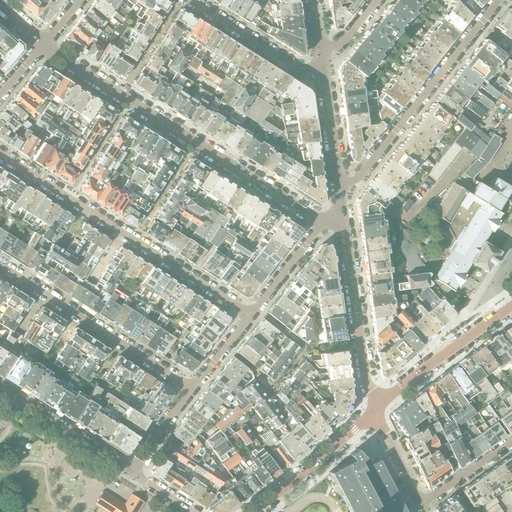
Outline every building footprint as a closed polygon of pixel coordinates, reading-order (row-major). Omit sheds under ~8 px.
[(17,0),(21,4),(22,4),(22,5),(22,4),(27,9),(29,11),(30,11),(34,15),(34,16),(35,16),(45,4),(48,0),(17,0)] [(64,0),(48,0),(45,4),(55,12),(65,0),(64,0)] [(125,19),(101,0),(96,0),(91,7),(106,19),(109,16),(119,24),(121,25),(124,20),(125,19)] [(118,5),(121,2),(119,0),(101,0),(125,19),(128,14),(131,10),(127,6),(124,10),(118,5)] [(137,0),(136,2),(142,6),(136,15),(140,18),(143,14),(147,7),(148,8),(153,0),(137,0)] [(153,0),(148,8),(156,13),(158,8),(165,12),(171,3),(166,0),(153,0)] [(220,0),(218,4),(225,8),(230,0),(220,0)] [(230,0),(225,8),(233,14),(241,0),(230,0)] [(241,0),(233,14),(240,18),(251,0),(241,0)] [(252,17),(258,20),(259,18),(258,18),(261,13),(256,10),(260,5),(256,3),(257,0),(251,0),(240,18),(248,23),(252,17)] [(346,2),(344,0),(328,0),(329,10),(338,9),(338,7),(337,5),(338,4),(344,3),(346,2)] [(354,10),(362,0),(361,0),(344,0),(346,2),(347,3),(348,2),(349,3),(348,4),(354,10)] [(395,0),(394,2),(412,16),(418,8),(420,9),(421,8),(419,7),(411,0),(395,0)] [(470,16),(454,0),(453,0),(446,9),(464,24),(470,16)] [(273,19),(300,16),(300,15),(298,6),(299,6),(298,1),(275,4),(271,5),(273,19)] [(405,25),(412,16),(394,2),(391,5),(389,5),(385,10),(405,25)] [(35,16),(35,17),(39,21),(40,20),(42,22),(41,22),(42,23),(46,22),(46,23),(47,22),(46,22),(48,20),(55,12),(45,4),(35,16)] [(339,29),(354,10),(348,4),(344,9),(342,8),(341,7),(338,7),(338,9),(329,10),(332,28),(333,29),(337,30),(339,29)] [(91,7),(84,15),(108,36),(112,30),(107,26),(106,27),(103,24),(106,20),(106,19),(91,7)] [(147,17),(145,21),(155,28),(162,17),(156,13),(148,8),(147,7),(143,14),(147,17)] [(188,32),(196,19),(181,9),(172,23),(188,32)] [(457,33),(464,24),(446,9),(439,18),(457,33)] [(503,36),(511,24),(511,10),(510,9),(508,9),(494,27),(500,32),(499,33),(503,36)] [(405,25),(385,10),(381,15),(382,17),(381,17),(382,17),(379,20),(397,34),(405,25)] [(84,15),(77,23),(93,37),(96,33),(105,41),(108,36),(84,15)] [(275,31),(301,28),(300,20),(301,20),(300,16),(273,19),(275,29),(275,31)] [(254,27),(258,20),(252,17),(248,23),(254,27)] [(457,33),(439,18),(436,21),(433,26),(451,40),(457,33)] [(204,24),(196,19),(188,32),(180,43),(178,47),(182,49),(187,41),(191,44),(193,41),(204,24)] [(112,30),(108,36),(105,41),(103,45),(93,61),(106,69),(118,51),(119,51),(127,40),(121,36),(128,26),(129,24),(124,20),(121,25),(119,24),(116,27),(115,27),(112,30)] [(394,39),(397,34),(379,20),(376,24),(374,24),(370,29),(390,44),(394,47),(395,46),(391,42),(394,39)] [(148,39),(155,28),(145,21),(142,25),(137,23),(135,26),(130,23),(129,24),(128,26),(133,29),(148,39)] [(93,37),(77,23),(70,32),(89,49),(96,40),(93,37)] [(166,34),(180,43),(188,32),(172,23),(166,34)] [(194,57),(212,29),(204,24),(193,41),(197,44),(190,54),(194,57)] [(511,41),(511,24),(503,36),(508,39),(511,41)] [(445,48),(451,40),(433,26),(427,33),(445,48)] [(275,31),(275,29),(271,27),(266,35),(267,35),(273,39),(284,46),(299,55),(299,56),(301,56),(305,54),(305,52),(302,33),(302,28),(301,28),(275,31)] [(141,49),(148,39),(133,29),(129,35),(131,37),(129,41),(141,49)] [(206,50),(210,52),(221,35),(212,29),(194,57),(201,61),(204,63),(207,57),(203,55),(206,50)] [(381,54),(390,44),(370,29),(362,39),(381,54)] [(7,32),(6,34),(0,40),(0,55),(1,56),(16,40),(11,35),(7,32)] [(89,49),(70,32),(65,38),(64,38),(65,44),(66,44),(84,55),(89,49)] [(445,48),(427,33),(420,42),(438,56),(445,48)] [(166,34),(159,44),(174,54),(178,47),(180,43),(166,34)] [(212,68),(229,40),(221,35),(210,52),(214,55),(207,65),(212,68)] [(381,54),(362,39),(353,50),(372,66),(381,54)] [(479,46),(500,63),(505,56),(503,54),(484,39),(479,46)] [(0,63),(0,69),(4,73),(22,51),(22,45),(21,45),(16,40),(1,56),(0,57),(0,59),(2,61),(0,63)] [(96,40),(89,49),(84,55),(93,61),(103,45),(96,40)] [(134,61),(141,49),(129,41),(127,40),(119,51),(127,57),(134,61)] [(226,62),(237,45),(229,40),(212,68),(219,73),(223,67),(219,64),(222,60),(226,62)] [(438,56),(420,42),(414,50),(432,64),(438,56)] [(159,44),(152,55),(162,62),(166,65),(168,62),(174,54),(159,44)] [(219,73),(227,78),(245,50),(237,45),(226,62),(230,65),(227,69),(223,67),(219,73)] [(500,63),(479,46),(471,56),(492,73),(495,68),(500,63)] [(176,71),(178,73),(180,70),(184,64),(195,70),(201,61),(194,57),(190,54),(182,49),(178,47),(174,54),(168,62),(166,65),(176,71)] [(237,70),(241,72),(252,55),(245,50),(227,78),(231,80),(237,70)] [(368,72),(372,66),(353,50),(345,61),(373,84),(377,79),(368,72)] [(425,72),(432,64),(414,50),(407,58),(425,72)] [(127,57),(119,51),(118,51),(106,69),(122,79),(131,65),(125,60),(127,57)] [(159,76),(166,65),(162,62),(152,55),(145,67),(159,76)] [(243,88),(261,60),(252,55),(241,72),(245,75),(242,80),(238,77),(235,83),(239,85),(243,88)] [(489,77),(492,73),(471,56),(463,66),(484,82),(489,77)] [(426,73),(425,72),(407,58),(401,67),(420,82),(426,73)] [(230,107),(234,110),(240,113),(242,115),(254,95),(253,94),(248,91),(255,81),(259,84),(270,66),(261,60),(243,88),(230,107)] [(226,105),(230,107),(243,88),(239,85),(235,83),(231,80),(227,78),(219,73),(212,68),(207,65),(204,63),(201,61),(195,70),(217,84),(226,90),(219,100),(226,105)] [(374,85),(373,84),(345,61),(340,67),(338,72),(339,78),(341,90),(374,85)] [(159,76),(147,95),(157,101),(168,83),(168,84),(170,81),(176,71),(166,65),(159,76)] [(40,67),(27,82),(38,91),(51,70),(52,70),(46,67),(46,66),(40,67)] [(255,113),(280,72),(270,66),(259,84),(263,86),(260,92),(256,89),(253,94),(254,95),(242,115),(246,117),(248,118),(253,112),(255,113)] [(490,87),(484,82),(463,66),(456,75),(476,91),(479,88),(494,99),(494,100),(497,102),(501,96),(490,87)] [(147,95),(159,76),(145,67),(132,86),(147,95)] [(420,82),(401,67),(394,75),(413,90),(420,82)] [(45,97),(47,98),(61,76),(51,70),(38,91),(45,97)] [(166,107),(185,78),(187,75),(180,70),(178,73),(176,71),(170,81),(168,84),(168,83),(157,101),(166,107)] [(271,119),(274,114),(269,111),(273,105),(275,102),(271,99),(274,93),(279,96),(282,92),(290,79),(280,72),(255,113),(253,112),(248,118),(246,117),(241,125),(239,128),(244,131),(249,134),(250,135),(255,138),(258,132),(258,131),(257,130),(258,129),(255,128),(257,124),(260,125),(264,118),(266,116),(271,119)] [(413,90),(394,75),(387,84),(406,99),(413,90)] [(491,103),(476,91),(456,75),(448,84),(484,112),(486,114),(492,107),(490,104),(491,103)] [(511,75),(506,83),(501,79),(500,79),(498,78),(490,87),(501,96),(511,104),(511,75)] [(61,100),(72,83),(61,76),(47,98),(50,101),(51,100),(52,98),(54,95),(61,100)] [(166,107),(177,114),(188,96),(184,93),(191,82),(187,79),(185,78),(166,107)] [(291,97),(292,97),(302,96),(311,95),(308,90),(300,85),(290,79),(282,92),(291,97)] [(45,97),(38,91),(27,82),(20,91),(43,112),(48,105),(45,103),(44,105),(41,102),(45,97)] [(68,107),(80,88),(72,83),(61,100),(60,102),(63,104),(68,107)] [(399,107),(406,99),(387,84),(380,92),(383,94),(399,107)] [(479,118),(484,112),(448,84),(441,94),(462,110),(464,106),(479,118)] [(186,120),(204,90),(202,89),(203,87),(198,85),(198,86),(195,85),(188,96),(177,114),(186,120)] [(342,102),(376,98),(375,91),(374,85),(341,90),(342,102)] [(78,114),(90,95),(80,88),(68,107),(78,114)] [(186,120),(193,124),(204,106),(206,103),(206,102),(211,95),(204,90),(186,120)] [(41,115),(43,112),(20,91),(12,101),(28,114),(32,108),(39,114),(41,115)] [(399,107),(383,94),(377,101),(383,106),(393,115),(399,107)] [(458,114),(462,110),(441,94),(433,103),(453,118),(465,128),(469,131),(473,126),(459,115),(458,114)] [(77,130),(81,133),(84,127),(91,116),(101,101),(90,95),(78,114),(83,117),(80,121),(82,122),(77,130)] [(313,107),(311,95),(302,96),(292,97),(293,103),(280,105),(281,110),(281,112),(313,107)] [(201,129),(219,100),(215,98),(208,108),(204,106),(193,124),(201,129)] [(342,102),(344,116),(367,112),(366,107),(377,105),(376,98),(342,102)] [(22,121),(28,114),(12,101),(12,100),(4,109),(23,126),(22,124),(23,122),(22,121)] [(201,129),(212,136),(224,118),(219,115),(226,105),(219,100),(201,129)] [(91,116),(101,123),(104,119),(109,123),(116,111),(101,101),(91,116)] [(43,112),(41,115),(49,120),(54,112),(57,114),(62,107),(61,107),(63,104),(60,102),(57,107),(49,102),(48,105),(43,112)] [(445,128),(453,118),(433,103),(426,113),(445,128)] [(314,118),(313,107),(281,112),(281,110),(278,108),(273,105),(269,111),(274,114),(282,119),(283,122),(314,118)] [(386,124),(393,115),(383,106),(378,113),(378,118),(386,124)] [(19,131),(23,126),(4,109),(0,114),(0,121),(9,130),(12,132),(15,128),(19,131)] [(212,136),(222,142),(240,113),(234,110),(228,121),(224,118),(212,136)] [(367,126),(368,125),(368,118),(369,118),(371,119),(378,118),(378,113),(377,111),(367,112),(344,116),(346,129),(358,127),(367,126)] [(222,142),(232,149),(244,131),(239,128),(241,125),(246,117),(242,115),(240,113),(222,142)] [(445,128),(426,113),(418,122),(438,137),(445,128)] [(39,127),(43,129),(49,120),(41,115),(39,114),(35,119),(37,121),(32,128),(36,131),(39,127)] [(106,127),(101,123),(91,116),(84,127),(100,137),(106,127)] [(262,139),(274,121),(271,119),(266,116),(264,118),(260,125),(257,124),(255,128),(258,129),(257,130),(258,131),(258,132),(255,138),(250,135),(239,153),(249,160),(262,139)] [(126,118),(117,132),(132,142),(141,127),(126,118)] [(316,130),(314,118),(283,122),(284,128),(284,134),(316,130)] [(361,133),(366,137),(372,141),(372,142),(386,124),(378,118),(379,121),(376,124),(368,125),(367,126),(361,133)] [(51,134),(57,125),(49,120),(43,129),(40,134),(45,137),(48,132),(51,134)] [(61,120),(57,125),(51,134),(48,139),(51,141),(56,144),(60,139),(65,131),(68,132),(71,126),(61,120)] [(14,134),(12,132),(9,130),(0,121),(0,140),(7,145),(12,137),(14,134)] [(259,166),(284,128),(274,121),(262,139),(249,160),(259,166)] [(430,147),(438,137),(418,122),(411,131),(430,147)] [(73,145),(78,138),(81,133),(77,130),(71,126),(68,132),(65,131),(60,139),(72,147),(73,145)] [(473,126),(469,131),(486,145),(490,140),(486,136),(473,126)] [(81,133),(78,138),(93,147),(100,137),(84,127),(81,133)] [(132,142),(128,148),(134,152),(147,131),(141,127),(132,142)] [(359,141),(358,127),(346,129),(350,158),(350,159),(350,160),(351,161),(355,162),(356,161),(357,161),(357,160),(372,141),(366,137),(362,142),(360,141),(359,141)] [(30,131),(17,152),(27,158),(39,140),(38,140),(33,137),(36,131),(32,128),(30,131)] [(259,166),(269,172),(280,154),(276,151),(285,137),(284,134),(284,128),(259,166)] [(478,158),(486,145),(469,131),(465,128),(457,137),(449,147),(442,156),(437,162),(428,175),(436,181),(463,147),(469,152),(478,158)] [(7,145),(17,152),(30,131),(26,129),(20,138),(14,134),(12,137),(7,145)] [(317,141),(316,130),(284,134),(285,137),(286,145),(317,141)] [(132,165),(136,167),(138,169),(158,137),(147,131),(134,152),(138,155),(132,165)] [(232,149),(239,153),(250,135),(249,134),(244,131),(232,149)] [(430,147),(411,131),(404,141),(423,156),(430,147)] [(128,148),(132,142),(117,132),(110,144),(123,152),(125,148),(127,149),(128,148)] [(446,144),(449,147),(457,137),(453,134),(452,133),(448,138),(450,139),(448,142),(447,144),(446,144)] [(486,145),(478,158),(463,173),(472,179),(488,163),(501,144),(499,143),(501,139),(494,134),(490,140),(486,145)] [(154,164),(158,158),(167,143),(158,137),(138,169),(136,167),(135,170),(133,173),(144,180),(148,173),(143,171),(150,162),(154,164)] [(86,158),(93,147),(78,138),(73,145),(75,146),(73,150),(86,158)] [(65,159),(64,159),(68,153),(70,154),(73,150),(75,146),(73,145),(72,147),(60,139),(56,144),(53,150),(42,167),(54,175),(65,159)] [(320,158),(317,141),(286,145),(297,152),(300,151),(301,157),(301,161),(303,161),(320,158)] [(423,156),(404,141),(396,150),(415,165),(419,168),(426,159),(423,156)] [(42,167),(53,150),(44,144),(44,143),(32,161),(42,167)] [(158,158),(167,164),(169,160),(175,164),(182,153),(167,143),(158,158)] [(125,153),(123,152),(110,144),(104,153),(119,162),(125,153)] [(439,153),(442,156),(449,147),(446,144),(439,153)] [(269,172),(280,179),(294,157),(297,152),(286,145),(280,154),(269,172)] [(64,159),(65,159),(79,169),(86,158),(73,150),(70,154),(68,153),(64,159)] [(408,174),(415,165),(396,150),(389,159),(408,174)] [(291,186),(300,171),(303,167),(297,163),(301,157),(300,151),(297,152),(294,157),(280,179),(291,186)] [(127,168),(119,162),(104,153),(96,165),(109,173),(112,169),(114,170),(122,176),(123,174),(129,178),(132,174),(126,169),(127,168)] [(157,169),(155,171),(166,178),(173,168),(167,164),(158,158),(154,164),(153,166),(157,169)] [(304,168),(303,167),(300,171),(307,175),(309,174),(309,176),(322,174),(321,165),(320,158),(303,161),(304,168)] [(77,173),(79,169),(65,159),(54,175),(67,183),(67,184),(71,183),(77,173)] [(198,184),(208,169),(193,159),(185,170),(183,174),(198,184)] [(401,183),(408,174),(389,159),(382,168),(401,183)] [(509,164),(505,161),(503,165),(507,177),(510,178),(511,176),(508,167),(509,164)] [(106,177),(109,173),(96,165),(90,175),(105,185),(109,179),(106,177)] [(394,193),(401,183),(382,168),(375,177),(394,193)] [(208,169),(198,184),(196,187),(202,191),(201,193),(200,192),(198,194),(196,193),(193,192),(193,191),(191,195),(189,199),(195,199),(201,202),(218,175),(208,169)] [(105,185),(94,201),(104,207),(116,187),(115,187),(118,182),(113,180),(116,176),(120,179),(122,176),(114,170),(109,179),(105,185)] [(144,180),(159,190),(165,180),(166,178),(155,171),(152,176),(148,173),(144,180)] [(324,191),(322,174),(309,176),(309,174),(307,175),(300,171),(291,186),(318,203),(322,204),(323,203),(325,201),(326,199),(325,199),(324,191)] [(112,212),(125,193),(126,191),(129,194),(135,185),(139,187),(144,180),(133,173),(132,174),(129,178),(128,180),(127,180),(121,190),(116,187),(104,207),(112,212)] [(472,179),(463,173),(458,178),(452,183),(452,182),(448,189),(432,214),(447,223),(446,225),(454,238),(455,239),(448,251),(450,252),(436,274),(433,279),(453,291),(456,285),(456,286),(457,285),(458,286),(459,286),(465,276),(466,275),(465,275),(464,274),(470,263),(471,263),(487,272),(491,265),(495,260),(494,260),(499,252),(483,242),(484,242),(483,242),(490,231),(492,231),(491,232),(492,232),(493,231),(492,231),(499,221),(499,222),(499,221),(498,220),(498,221),(497,220),(498,219),(497,219),(501,214),(497,211),(511,188),(495,178),(488,189),(478,182),(470,194),(467,192),(474,180),(472,179)] [(0,191),(6,196),(16,180),(8,174),(0,185),(0,191)] [(183,174),(176,185),(188,193),(191,195),(193,191),(193,192),(196,187),(198,184),(183,174)] [(412,177),(417,181),(420,183),(421,181),(413,174),(412,177)] [(94,201),(105,185),(90,175),(81,189),(80,189),(81,192),(94,201)] [(212,197),(216,200),(228,182),(218,175),(201,202),(206,206),(212,197)] [(394,193),(375,177),(367,187),(386,202),(394,193)] [(2,212),(6,215),(25,185),(16,180),(6,196),(4,198),(9,201),(4,208),(2,212)] [(152,200),(159,190),(144,180),(139,187),(143,190),(141,193),(152,200)] [(224,204),(235,186),(228,182),(216,200),(213,204),(221,209),(224,204)] [(22,209),(34,191),(25,185),(6,215),(9,216),(14,220),(15,220),(17,217),(13,214),(18,206),(22,209)] [(176,185),(170,195),(185,205),(189,199),(191,195),(188,193),(176,185)] [(227,209),(222,216),(218,213),(211,223),(202,238),(208,242),(218,227),(222,230),(245,193),(235,186),(224,204),(232,209),(230,211),(227,209)] [(388,203),(386,202),(367,187),(364,191),(362,193),(383,209),(388,203)] [(25,225),(43,197),(34,191),(22,209),(27,212),(22,219),(18,216),(17,217),(15,220),(19,223),(17,227),(22,230),(25,225)] [(145,211),(152,200),(141,193),(137,191),(135,194),(134,194),(132,198),(130,202),(138,207),(145,211)] [(120,217),(130,202),(132,198),(125,193),(112,212),(120,217)] [(244,219),(259,201),(245,193),(222,230),(227,233),(226,235),(232,239),(234,237),(238,230),(237,229),(231,226),(237,217),(242,221),(244,219)] [(383,209),(362,193),(358,198),(356,204),(358,216),(382,212),(386,212),(383,209)] [(170,195),(162,207),(175,215),(177,212),(180,213),(185,205),(170,195)] [(40,221),(52,202),(43,197),(25,225),(28,227),(30,225),(30,226),(35,218),(40,221)] [(206,206),(201,202),(195,199),(189,199),(185,205),(184,206),(205,219),(211,223),(218,213),(206,206)] [(406,213),(414,203),(408,199),(401,209),(406,213)] [(247,224),(253,228),(269,208),(259,201),(244,219),(242,221),(239,225),(237,229),(238,230),(234,237),(253,250),(256,246),(241,236),(242,233),(247,224)] [(33,231),(34,232),(41,237),(47,228),(53,219),(60,207),(52,202),(40,221),(44,224),(40,231),(41,232),(40,233),(34,230),(33,231)] [(130,202),(120,217),(135,227),(142,216),(135,212),(138,207),(130,202)] [(186,227),(194,232),(197,226),(198,227),(205,219),(184,206),(180,213),(179,215),(181,216),(177,222),(182,225),(185,228),(186,227)] [(60,207),(53,219),(67,228),(74,217),(60,207)] [(170,227),(170,228),(177,232),(182,225),(177,222),(175,220),(177,217),(175,215),(162,207),(155,218),(170,227)] [(269,208),(253,228),(247,237),(252,241),(257,232),(258,231),(263,234),(265,232),(279,214),(269,208)] [(383,224),(382,212),(358,216),(360,228),(383,224)] [(287,229),(293,222),(281,215),(272,227),(281,233),(285,228),(287,229)] [(0,241),(6,233),(14,220),(9,216),(1,229),(0,228),(0,241)] [(145,233),(160,243),(170,228),(170,227),(155,218),(145,233)] [(53,219),(47,228),(61,237),(64,232),(59,228),(60,226),(66,230),(67,228),(53,219)] [(202,238),(211,223),(205,219),(198,227),(197,226),(194,232),(202,238)] [(281,233),(293,242),(301,232),(300,232),(300,227),(299,227),(293,222),(287,229),(285,228),(281,233)] [(90,243),(97,232),(84,223),(77,234),(90,243)] [(385,236),(383,224),(360,228),(361,239),(385,236)] [(222,230),(218,227),(208,242),(211,244),(216,247),(219,243),(226,235),(227,233),(222,230)] [(286,250),(293,242),(281,233),(272,227),(269,230),(274,234),(270,238),(286,250)] [(58,241),(61,237),(47,228),(41,237),(45,239),(52,244),(55,246),(57,244),(51,240),(52,238),(58,241)] [(179,251),(188,240),(177,232),(170,228),(160,243),(174,252),(176,249),(176,250),(176,249),(179,251)] [(423,265),(422,264),(409,245),(406,241),(399,231),(397,234),(398,248),(405,258),(407,267),(408,275),(405,275),(406,282),(407,289),(421,287),(426,287),(428,286),(431,283),(427,278),(430,274),(428,272),(423,265)] [(16,261),(26,268),(36,252),(31,249),(33,246),(36,242),(41,245),(45,239),(41,237),(34,232),(30,238),(16,261)] [(97,232),(90,243),(104,251),(110,241),(111,240),(97,232)] [(202,239),(202,238),(194,232),(192,235),(196,238),(193,242),(189,239),(188,240),(179,251),(177,254),(186,260),(197,245),(200,241),(201,239),(202,239)] [(0,241),(0,251),(5,255),(15,239),(6,233),(0,241)] [(84,252),(90,243),(77,234),(76,237),(81,240),(79,242),(74,239),(71,243),(84,252)] [(217,280),(237,254),(239,251),(248,257),(252,252),(253,250),(234,237),(232,239),(226,235),(219,243),(224,247),(228,249),(223,255),(208,274),(217,280)] [(16,261),(30,238),(26,236),(20,242),(15,239),(5,255),(16,261)] [(387,248),(385,236),(361,239),(363,251),(387,248)] [(286,250),(270,238),(267,242),(262,238),(259,243),(280,259),(286,250)] [(71,243),(65,253),(78,261),(84,252),(71,243)] [(98,260),(104,251),(90,243),(84,252),(98,260)] [(200,269),(208,274),(223,255),(228,249),(224,247),(219,243),(216,247),(200,269)] [(273,267),(280,259),(259,243),(256,246),(253,250),(252,252),(254,253),(273,267)] [(54,262),(55,263),(57,264),(62,268),(68,271),(70,272),(69,274),(70,274),(78,261),(65,253),(55,246),(52,244),(47,252),(44,256),(54,262)] [(325,274),(335,273),(332,249),(331,246),(330,246),(327,244),(326,244),(322,245),(321,245),(310,259),(319,266),(325,270),(325,274)] [(197,245),(186,260),(195,265),(206,251),(204,249),(205,248),(203,246),(201,248),(197,245)] [(128,266),(135,256),(121,247),(114,257),(128,266)] [(34,273),(44,256),(47,252),(39,248),(36,252),(26,268),(34,273)] [(388,259),(387,248),(363,251),(364,262),(388,259)] [(92,270),(98,260),(84,252),(78,261),(92,270)] [(267,275),(273,267),(254,253),(247,261),(267,275)] [(237,254),(217,280),(226,285),(240,267),(236,264),(241,257),(237,254)] [(34,273),(43,279),(54,262),(44,256),(34,273)] [(128,277),(132,280),(144,261),(135,256),(128,266),(124,273),(119,280),(116,284),(116,285),(124,291),(127,287),(123,284),(128,277)] [(128,266),(114,257),(112,261),(117,264),(115,267),(124,273),(128,266)] [(315,270),(319,266),(310,259),(300,271),(313,281),(319,273),(315,270)] [(364,262),(366,275),(389,272),(390,271),(389,266),(388,259),(364,262)] [(85,280),(92,270),(78,261),(70,274),(71,275),(72,276),(73,275),(74,275),(80,279),(81,278),(85,280)] [(131,289),(127,287),(124,291),(129,294),(133,296),(152,267),(144,261),(132,280),(136,282),(131,289)] [(267,275),(247,261),(245,264),(247,266),(245,268),(243,267),(241,269),(260,284),(267,275)] [(43,279),(52,284),(62,268),(57,264),(55,263),(54,262),(43,279)] [(119,280),(124,273),(115,267),(110,264),(105,271),(119,280)] [(148,290),(161,272),(152,267),(133,296),(137,299),(139,295),(144,287),(148,290)] [(52,284),(61,290),(70,276),(71,275),(70,274),(69,274),(70,272),(68,271),(62,268),(52,284)] [(253,292),(260,284),(241,269),(234,278),(253,292)] [(105,271),(100,279),(114,288),(116,285),(116,284),(119,280),(105,271)] [(315,283),(313,281),(300,271),(294,280),(309,292),(315,283)] [(147,305),(149,307),(169,277),(161,272),(148,290),(145,294),(149,296),(149,297),(147,300),(144,303),(147,305)] [(390,276),(389,272),(366,275),(367,280),(390,276)] [(338,294),(335,273),(325,274),(319,280),(320,288),(316,289),(317,297),(338,294)] [(61,290),(69,296),(80,279),(74,275),(73,275),(72,276),(71,275),(70,276),(61,290)] [(394,291),(407,289),(406,282),(391,284),(390,276),(367,280),(369,295),(394,291)] [(160,298),(164,300),(177,283),(169,277),(149,307),(151,308),(153,309),(160,298)] [(80,303),(92,285),(85,280),(81,278),(80,279),(69,296),(80,303)] [(253,292),(234,278),(228,286),(244,297),(250,297),(250,296),(253,292)] [(0,301),(10,286),(0,279),(0,301)] [(100,290),(101,290),(102,291),(109,296),(114,288),(100,279),(95,287),(97,288),(100,290)] [(316,297),(309,292),(294,280),(287,288),(304,301),(307,297),(310,300),(307,304),(309,306),(312,302),(316,297)] [(165,317),(185,288),(177,283),(164,300),(168,303),(163,311),(160,314),(165,317)] [(80,303),(89,309),(101,290),(100,290),(97,288),(95,287),(92,285),(80,303)] [(97,314),(110,322),(120,306),(116,303),(113,302),(117,296),(120,298),(122,295),(126,298),(129,294),(124,291),(116,285),(114,288),(109,296),(97,314)] [(12,309),(21,294),(10,286),(0,301),(0,303),(3,306),(4,304),(7,306),(12,309)] [(435,305),(448,320),(451,317),(453,317),(458,313),(457,312),(464,306),(458,300),(458,301),(455,303),(449,295),(445,299),(443,297),(439,300),(427,287),(422,292),(433,302),(435,305)] [(181,311),(194,293),(185,288),(165,317),(168,319),(171,315),(171,316),(177,308),(181,311)] [(304,301),(287,288),(281,296),(302,313),(306,308),(301,304),(304,301)] [(89,309),(97,314),(109,296),(102,291),(101,290),(89,309)] [(370,306),(393,303),(393,298),(394,297),(395,303),(405,301),(405,307),(414,299),(417,296),(416,290),(414,291),(410,291),(410,293),(395,296),(394,291),(369,295),(370,306)] [(444,323),(448,320),(435,305),(433,302),(422,292),(417,296),(429,309),(426,312),(439,328),(442,328),(444,326),(444,323)] [(181,328),(202,299),(194,293),(181,311),(185,314),(179,321),(182,322),(179,326),(180,326),(181,328)] [(12,309),(22,315),(25,311),(32,301),(21,294),(12,309)] [(119,328),(131,309),(127,307),(131,301),(130,300),(133,296),(129,294),(126,298),(120,306),(110,322),(119,328)] [(340,305),(338,294),(317,297),(319,308),(340,305)] [(299,318),(302,313),(281,296),(274,304),(291,317),(294,313),(299,318)] [(182,329),(184,330),(185,330),(193,319),(197,321),(211,304),(202,299),(181,328),(182,329)] [(439,328),(426,312),(419,305),(414,299),(405,307),(395,316),(392,319),(400,327),(403,325),(406,328),(409,325),(411,327),(408,330),(422,346),(421,344),(427,339),(430,339),(436,333),(436,331),(439,328)] [(119,328),(128,334),(144,309),(147,305),(144,303),(143,302),(140,307),(136,313),(131,309),(119,328)] [(315,328),(314,320),(313,314),(313,312),(314,308),(317,308),(317,303),(313,303),(308,309),(293,328),(291,332),(306,344),(317,343),(316,331),(315,328)] [(372,319),(389,316),(393,315),(392,308),(394,308),(393,303),(370,306),(372,319)] [(287,321),(291,317),(274,304),(267,313),(289,330),(291,328),(293,325),(287,321)] [(149,307),(147,305),(144,309),(128,334),(137,339),(151,317),(147,314),(151,308),(149,307)] [(205,314),(224,329),(230,322),(229,316),(217,309),(212,305),(209,309),(205,314)] [(341,316),(340,305),(319,308),(319,313),(313,314),(314,320),(320,319),(341,316)] [(17,324),(23,315),(22,315),(12,309),(7,306),(2,314),(17,324)] [(51,328),(58,317),(42,307),(35,318),(34,320),(41,324),(40,326),(49,332),(51,328)] [(17,324),(2,314),(0,317),(0,324),(7,328),(11,331),(12,332),(17,324)] [(145,345),(165,317),(160,314),(157,320),(152,317),(151,317),(137,339),(145,345)] [(224,329),(205,314),(204,316),(207,319),(205,322),(201,319),(199,322),(202,325),(218,337),(224,329)] [(343,328),(341,316),(320,319),(322,328),(322,330),(338,328),(343,328)] [(381,328),(389,321),(390,321),(389,316),(372,319),(374,334),(381,328)] [(51,328),(58,333),(65,322),(58,317),(51,328)] [(155,351),(166,332),(162,329),(162,328),(166,324),(165,324),(162,321),(165,317),(145,345),(155,351)] [(256,328),(272,340),(274,336),(280,341),(284,336),(262,319),(256,328)] [(375,339),(376,348),(381,344),(386,339),(393,333),(397,330),(396,328),(393,326),(389,321),(381,328),(374,334),(375,339)] [(27,331),(43,341),(44,340),(47,335),(49,332),(40,326),(33,322),(27,331)] [(211,345),(218,337),(202,325),(199,329),(196,326),(192,331),(211,345)] [(166,351),(175,338),(182,329),(181,328),(180,326),(177,330),(175,329),(171,335),(166,332),(155,351),(166,358),(170,353),(166,351)] [(54,340),(58,333),(51,328),(49,332),(47,335),(54,340)] [(78,351),(87,336),(75,328),(67,341),(71,343),(70,345),(66,343),(78,351)] [(269,344),(272,340),(256,328),(249,336),(270,352),(273,347),(269,344)] [(345,339),(343,328),(338,328),(322,330),(316,331),(317,343),(345,339)] [(198,362),(204,354),(190,343),(184,338),(188,332),(185,330),(184,330),(182,329),(175,338),(181,342),(182,341),(185,343),(180,348),(198,362)] [(414,353),(422,346),(408,330),(399,338),(405,345),(406,344),(414,353)] [(12,332),(11,331),(5,339),(12,344),(18,336),(12,332)] [(38,348),(43,341),(27,331),(22,338),(32,344),(32,345),(38,349),(38,348)] [(204,354),(211,345),(192,331),(189,335),(193,339),(190,343),(204,354)] [(511,340),(505,331),(499,335),(482,347),(499,369),(508,362),(511,367),(511,340)] [(406,361),(414,353),(406,344),(405,345),(399,338),(398,338),(393,333),(386,339),(406,361)] [(45,353),(54,340),(47,335),(44,340),(43,341),(38,348),(45,353)] [(80,352),(87,357),(88,358),(98,343),(87,336),(78,351),(80,352)] [(270,352),(249,336),(236,353),(256,368),(260,363),(256,360),(259,356),(261,358),(264,354),(266,356),(270,352)] [(279,345),(292,356),(299,348),(286,338),(285,337),(279,345)] [(392,373),(406,361),(386,339),(381,344),(376,348),(379,369),(380,375),(380,377),(381,377),(385,378),(385,379),(386,378),(391,373),(392,373)] [(78,354),(80,352),(78,351),(66,343),(61,351),(77,362),(81,356),(78,354)] [(88,358),(99,364),(101,361),(107,352),(108,350),(98,343),(88,358)] [(292,356),(279,345),(279,346),(284,349),(281,353),(273,347),(270,352),(286,365),(292,356)] [(192,370),(198,362),(180,348),(179,347),(169,360),(186,371),(192,370)] [(499,369),(482,347),(469,357),(483,376),(490,371),(493,375),(499,370),(499,369)] [(3,377),(16,357),(7,351),(0,362),(0,375),(1,376),(3,377)] [(69,364),(74,367),(77,362),(61,351),(55,360),(53,364),(61,369),(64,364),(67,367),(69,364)] [(325,367),(348,364),(346,351),(323,354),(324,359),(312,361),(311,355),(308,356),(307,358),(310,362),(309,362),(315,369),(316,368),(325,367)] [(3,377),(15,385),(17,382),(30,362),(31,359),(20,352),(18,355),(18,354),(16,357),(3,377)] [(279,373),(286,365),(270,352),(266,356),(269,358),(274,362),(271,366),(266,362),(265,362),(279,373)] [(94,372),(99,364),(88,358),(87,357),(85,359),(81,356),(77,362),(94,372)] [(117,378),(127,362),(118,356),(108,372),(117,378)] [(226,366),(247,383),(251,380),(248,378),(252,373),(251,372),(233,357),(226,366)] [(488,383),(483,376),(469,357),(458,365),(478,392),(486,403),(497,395),(491,387),(488,383)] [(298,368),(310,381),(318,380),(318,374),(313,369),(305,360),(298,368)] [(21,388),(28,393),(45,367),(37,362),(35,365),(30,362),(17,382),(15,385),(20,388),(21,388)] [(94,372),(77,362),(74,367),(77,369),(75,372),(80,375),(89,380),(94,372)] [(128,380),(136,367),(127,362),(117,378),(115,381),(124,386),(122,385),(123,384),(121,382),(122,381),(124,377),(128,380)] [(273,381),(279,373),(265,362),(263,366),(260,363),(256,368),(273,381)] [(350,376),(348,364),(325,367),(326,372),(318,374),(318,380),(350,376)] [(478,392),(458,365),(446,373),(465,400),(466,401),(471,398),(478,392)] [(240,388),(247,383),(226,366),(219,374),(239,389),(240,388)] [(36,398),(40,401),(55,378),(50,375),(52,372),(45,367),(28,393),(36,398)] [(135,390),(146,374),(136,367),(129,378),(132,380),(128,386),(133,389),(135,390)] [(310,381),(298,368),(291,376),(303,388),(305,385),(310,381)] [(73,420),(88,397),(78,390),(76,393),(70,389),(72,386),(73,387),(78,379),(77,379),(80,375),(75,372),(75,371),(72,375),(66,385),(52,409),(55,410),(62,415),(64,413),(73,418),(73,420)] [(124,386),(115,381),(117,378),(108,372),(104,380),(115,387),(121,390),(121,391),(124,386)] [(465,400),(446,373),(432,384),(440,394),(443,391),(451,402),(457,397),(461,403),(465,400)] [(146,374),(135,390),(139,393),(141,390),(144,392),(150,385),(153,387),(157,381),(146,374)] [(239,389),(219,374),(213,382),(228,394),(228,393),(233,397),(234,396),(238,400),(237,401),(241,404),(246,399),(240,391),(239,390),(239,389)] [(295,395),(303,388),(291,376),(285,384),(295,395)] [(352,389),(350,376),(318,380),(310,381),(310,384),(314,388),(326,387),(327,392),(352,389)] [(52,408),(52,409),(66,385),(55,378),(40,401),(48,406),(52,409),(52,408)] [(246,399),(247,400),(260,389),(254,381),(240,391),(246,399)] [(224,398),(228,394),(213,382),(206,390),(221,402),(228,407),(232,410),(237,406),(241,404),(237,401),(234,404),(232,401),(230,403),(228,401),(229,399),(227,397),(225,399),(224,398)] [(495,384),(491,387),(497,395),(503,390),(497,382),(495,384)] [(160,383),(150,396),(157,401),(153,408),(159,412),(172,395),(171,390),(160,383)] [(295,395),(285,384),(276,395),(285,404),(295,395)] [(442,398),(440,394),(432,384),(422,391),(429,407),(442,398)] [(340,420),(319,396),(309,385),(303,390),(310,397),(306,401),(312,408),(331,428),(340,420)] [(84,427),(101,400),(96,397),(102,389),(99,387),(99,388),(95,386),(88,397),(73,420),(78,423),(78,425),(81,427),(84,427)] [(93,434),(95,434),(108,413),(103,410),(108,401),(112,404),(116,398),(121,390),(115,387),(111,395),(107,392),(103,398),(101,400),(84,427),(88,430),(88,431),(89,432),(91,434),(93,434)] [(252,407),(253,408),(266,397),(260,389),(247,400),(252,407)] [(323,393),(319,396),(340,420),(342,418),(348,411),(350,406),(352,401),(352,392),(352,389),(331,392),(332,401),(331,402),(323,393)] [(219,404),(221,402),(206,390),(198,401),(213,412),(217,408),(220,410),(216,415),(219,418),(227,410),(219,404)] [(433,415),(429,407),(422,391),(412,398),(425,416),(428,420),(432,417),(432,416),(433,415)] [(154,418),(159,412),(153,408),(157,401),(150,396),(149,396),(145,393),(133,408),(133,409),(137,412),(148,420),(154,418)] [(323,436),(331,428),(312,408),(306,401),(301,397),(299,393),(291,400),(297,407),(301,404),(311,415),(307,419),(323,436)] [(259,416),(273,406),(266,397),(253,408),(257,413),(259,416)] [(108,413),(95,434),(99,436),(99,438),(100,439),(102,441),(104,441),(105,441),(117,423),(119,420),(114,417),(117,412),(122,415),(127,406),(127,405),(122,402),(116,398),(112,404),(113,405),(108,413)] [(124,398),(122,402),(127,405),(127,406),(129,407),(131,404),(124,398)] [(413,426),(425,416),(412,398),(392,413),(397,421),(395,422),(406,437),(417,431),(413,426)] [(434,417),(442,411),(440,407),(446,402),(442,398),(429,407),(433,415),(434,417)] [(478,408),(471,398),(466,401),(468,403),(462,407),(470,418),(472,416),(472,417),(479,411),(477,409),(478,408)] [(243,414),(252,407),(247,400),(246,399),(241,404),(237,406),(243,414)] [(315,443),(323,436),(307,419),(304,416),(301,419),(298,416),(302,412),(297,407),(291,400),(283,408),(290,415),(315,443)] [(209,417),(213,412),(198,401),(191,409),(211,425),(215,422),(209,417)] [(484,423),(497,442),(505,436),(496,422),(495,419),(496,418),(487,405),(483,408),(488,415),(490,414),(492,417),(484,423)] [(142,430),(148,420),(137,412),(133,409),(130,407),(129,407),(127,406),(122,415),(121,416),(137,427),(135,431),(139,434),(140,433),(142,430)] [(237,419),(243,414),(237,406),(232,410),(230,411),(237,419)] [(260,418),(265,424),(279,414),(273,406),(259,416),(260,418)] [(470,418),(462,407),(456,411),(464,422),(469,418),(470,418)] [(208,428),(211,425),(191,409),(185,417),(200,429),(203,424),(208,428)] [(511,409),(498,419),(508,434),(511,431),(511,409)] [(232,424),(237,419),(230,411),(225,415),(232,424)] [(440,429),(443,436),(456,428),(452,419),(450,421),(447,417),(442,411),(434,417),(436,421),(440,429)] [(456,411),(447,417),(450,421),(452,419),(456,428),(458,433),(464,429),(461,424),(464,422),(456,411)] [(248,420),(252,426),(252,425),(260,419),(256,414),(248,420)] [(279,414),(265,424),(269,430),(271,433),(277,428),(280,424),(284,421),(279,414)] [(226,428),(232,424),(225,415),(220,420),(226,428)] [(305,452),(315,443),(290,415),(284,421),(280,424),(305,452)] [(197,432),(200,429),(185,417),(178,426),(198,442),(202,436),(201,436),(197,432)] [(226,428),(220,420),(215,424),(215,425),(219,430),(221,433),(226,428)] [(406,442),(409,450),(429,437),(426,432),(433,429),(435,433),(440,429),(436,421),(417,431),(406,437),(404,438),(406,442)] [(479,426),(476,422),(473,424),(474,425),(489,447),(497,442),(484,423),(484,424),(487,428),(482,432),(482,431),(482,430),(479,426)] [(115,449),(128,429),(123,426),(123,427),(117,423),(105,441),(104,442),(115,449)] [(293,462),(305,452),(280,424),(277,428),(282,433),(276,439),(293,462)] [(254,438),(244,425),(235,432),(245,446),(254,438)] [(481,453),(489,447),(474,425),(466,431),(481,453)] [(187,445),(190,447),(193,449),(198,442),(178,426),(173,433),(174,437),(178,440),(183,443),(187,445)] [(471,460),(460,436),(458,433),(456,428),(443,436),(446,442),(449,448),(459,468),(471,460)] [(128,429),(115,449),(123,454),(123,455),(127,454),(138,437),(131,432),(132,432),(128,429)] [(225,438),(221,433),(219,430),(211,435),(218,444),(225,438)] [(293,462),(276,439),(272,434),(271,433),(269,430),(261,437),(263,440),(284,469),(293,462)] [(471,460),(481,453),(466,431),(460,436),(471,460)] [(416,463),(440,446),(438,443),(440,442),(437,436),(435,437),(433,433),(429,437),(409,450),(416,463)] [(211,435),(205,440),(208,445),(211,449),(218,444),(211,435)] [(225,453),(228,450),(232,448),(229,443),(233,440),(232,437),(233,436),(232,435),(226,440),(225,438),(218,444),(225,453)] [(183,464),(192,470),(201,455),(197,452),(200,448),(203,452),(208,445),(205,440),(202,436),(198,442),(193,449),(183,464)] [(164,452),(173,458),(181,446),(183,443),(178,440),(174,437),(164,452)] [(416,463),(422,476),(443,461),(439,455),(441,454),(449,448),(446,442),(440,446),(416,463)] [(173,458),(183,464),(193,449),(190,447),(187,445),(183,443),(181,446),(173,458)] [(225,453),(218,444),(211,449),(214,453),(218,458),(225,453)] [(192,470),(201,476),(209,464),(206,462),(209,457),(214,453),(211,449),(208,445),(203,452),(201,455),(192,470)] [(254,457),(270,479),(280,472),(279,471),(264,451),(262,448),(257,452),(254,449),(250,452),(254,457)] [(228,450),(225,453),(218,458),(221,462),(228,457),(229,458),(221,464),(227,471),(230,475),(235,471),(232,467),(238,463),(241,467),(245,464),(234,449),(231,451),(232,453),(231,454),(228,450)] [(403,511),(377,461),(370,465),(364,458),(364,457),(356,449),(350,455),(353,460),(330,472),(351,511),(403,511)] [(151,472),(160,478),(170,463),(161,457),(151,472)] [(261,486),(270,479),(254,457),(245,464),(261,486)] [(511,478),(511,463),(508,458),(499,465),(510,480),(511,478)] [(443,461),(422,476),(422,477),(428,489),(428,490),(429,489),(452,473),(446,459),(443,461)] [(84,466),(76,460),(74,463),(83,469),(84,466)] [(210,482),(211,482),(218,472),(215,470),(217,467),(212,460),(209,464),(201,476),(210,482)] [(169,484),(179,469),(170,463),(160,478),(169,484)] [(242,500),(261,486),(245,464),(241,467),(246,474),(235,483),(231,485),(242,500)] [(510,480),(499,465),(489,471),(502,489),(498,491),(500,494),(504,491),(511,484),(511,483),(510,480)] [(178,490),(188,475),(179,469),(169,484),(178,490)] [(219,488),(225,479),(224,477),(220,471),(218,473),(218,472),(211,482),(219,488)] [(496,489),(498,491),(502,489),(489,471),(480,478),(491,493),(496,489)] [(178,490),(187,496),(197,480),(188,475),(178,490)] [(491,493),(480,478),(471,484),(485,504),(489,502),(485,497),(491,493)] [(226,511),(242,500),(231,485),(225,479),(219,488),(206,508),(212,511),(226,511)] [(187,496),(196,502),(206,487),(197,480),(187,496)] [(206,508),(219,488),(211,482),(210,482),(209,483),(213,486),(211,490),(206,487),(196,502),(206,508)] [(481,506),(485,504),(471,484),(461,491),(471,504),(473,507),(474,506),(473,505),(478,503),(481,506)] [(137,511),(144,503),(131,495),(124,505),(103,492),(95,504),(106,511),(137,511)] [(454,511),(460,508),(462,506),(455,495),(435,509),(434,510),(434,511),(454,511)] [(486,511),(497,503),(499,502),(495,497),(482,506),(486,511)] [(486,511),(494,511),(500,508),(497,503),(486,511)]
